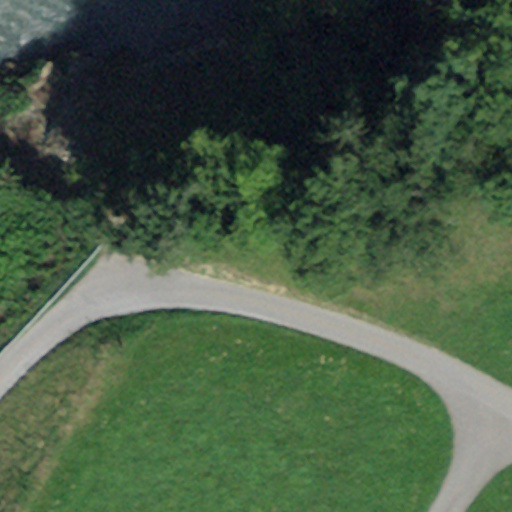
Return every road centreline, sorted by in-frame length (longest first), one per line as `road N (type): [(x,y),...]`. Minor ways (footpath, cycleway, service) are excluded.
road 1 (residential): [(0,374),(33,340),(116,287),(288,298),(493,401)]
road 2 (residential): [(431,511),(493,401)]
